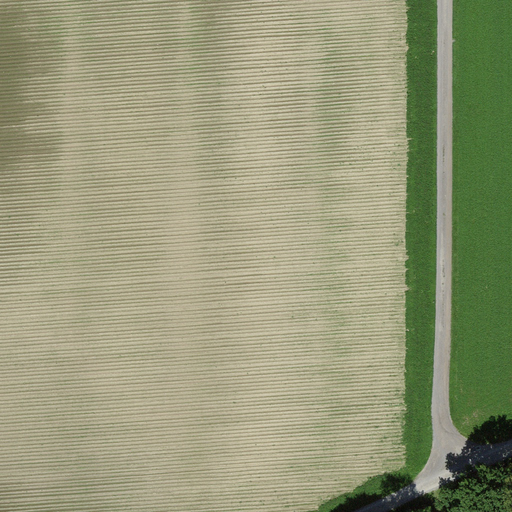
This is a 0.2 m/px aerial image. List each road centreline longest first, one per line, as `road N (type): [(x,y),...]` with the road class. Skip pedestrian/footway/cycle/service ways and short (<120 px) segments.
road 1 (track): [(449,480),(448,0)]
road 2 (track): [(511,447),(374,511)]
